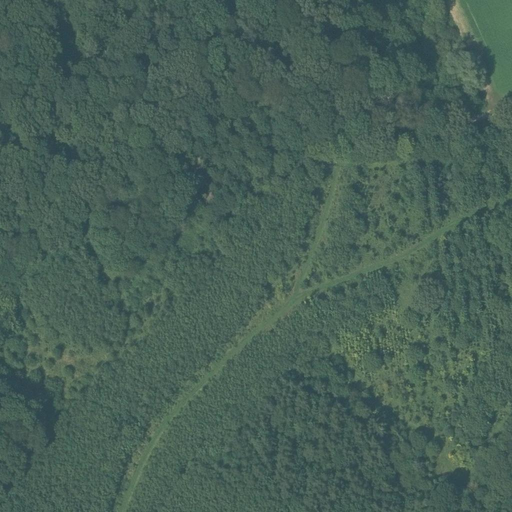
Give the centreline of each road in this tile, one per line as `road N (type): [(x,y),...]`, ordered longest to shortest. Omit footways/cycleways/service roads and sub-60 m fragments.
road 1 (track): [(511,102),(460,119),(422,112),(341,0)]
road 2 (track): [(333,140),(361,128),(455,137),(494,110)]
